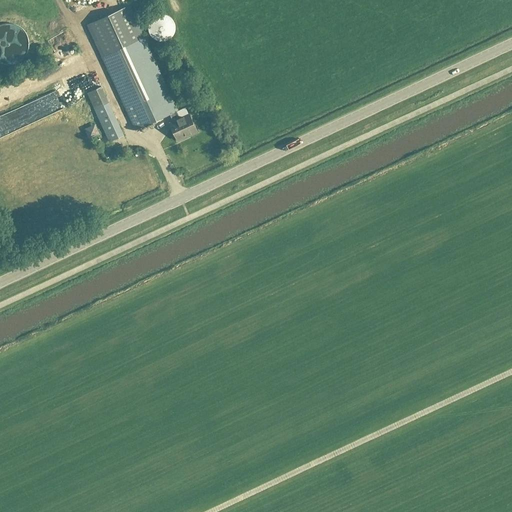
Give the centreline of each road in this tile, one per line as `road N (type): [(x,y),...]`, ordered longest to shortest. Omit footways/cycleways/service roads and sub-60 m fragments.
road 1 (tertiary): [(0,282),(511,42)]
road 2 (track): [(511,368),(202,511)]
